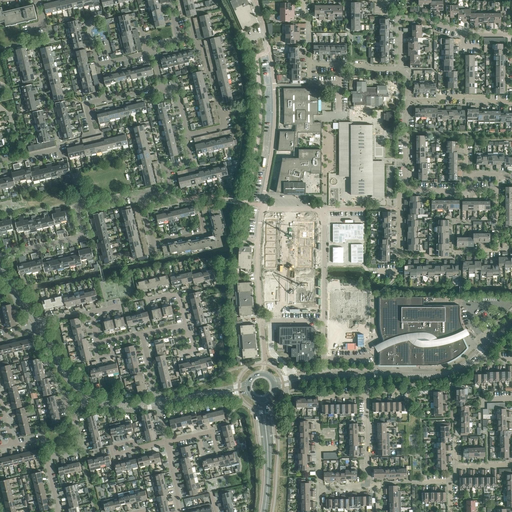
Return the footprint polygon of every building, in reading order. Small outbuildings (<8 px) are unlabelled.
[(50,0),(48,0),(52,13),(57,11),(55,2),(51,3),(50,0)] [(61,0),(59,0),(62,10),(68,9),(65,0),(62,0),(61,0)] [(280,12),(294,12),(294,6),(290,6),(290,3),(282,3),(282,7),(280,7),(280,12)] [(234,11),(243,30),(258,23),(252,10),(251,10),(250,8),(251,8),(249,4),(243,7),(242,5),(236,8),(236,10),(234,11)] [(0,9),(0,21),(5,20),(6,27),(7,27),(6,25),(11,24),(11,25),(37,19),(37,20),(37,19),(34,5),(33,5),(34,6),(3,14),(2,7),(2,8),(2,9),(0,9)] [(324,21),(324,17),(324,6),(315,6),(315,17),(319,17),(319,20),(323,20),(323,21),(324,21)] [(333,21),(333,17),(333,6),(324,6),(324,17),(328,17),(328,20),(332,20),(332,21),(333,21)] [(333,17),(337,17),(337,20),(341,20),(341,21),(342,21),(342,6),(333,6),(333,17)] [(152,11),(153,17),(163,14),(162,11),(166,10),(165,8),(152,11)] [(294,12),(280,12),(280,13),(280,15),(278,16),(277,17),(277,19),(278,21),(280,21),(290,21),(290,19),(294,19),(294,12)] [(119,17),(120,22),(130,20),(129,16),(132,16),(132,14),(128,15),(128,14),(119,17)] [(168,19),(155,22),(156,27),(166,25),(165,21),(168,21),(168,19)] [(121,27),(123,32),(123,33),(131,31),(132,31),(131,27),(135,26),(134,24),(121,27)] [(66,29),(67,34),(80,31),(79,28),(83,27),(82,25),(69,28),(66,29)] [(286,34),(300,34),(300,28),(296,28),(296,25),(287,25),(287,29),(286,29),(286,34)] [(69,39),(72,39),(85,36),(84,34),(81,35),(80,31),(67,34),(69,39)] [(119,33),(120,39),(136,35),(136,33),(132,34),(131,31),(123,33),(123,32),(119,33)] [(300,34),(286,34),(286,35),(286,40),(287,40),(287,43),(296,43),(296,41),(300,41),(300,34)] [(120,39),(121,44),(133,41),(132,38),(137,37),(136,35),(120,39)] [(72,39),(73,44),(82,42),(82,38),(85,37),(85,36),(72,39)] [(211,45),(221,42),(223,42),(222,36),(210,39),(211,45)] [(121,44),(122,49),(134,46),(133,41),(121,44)] [(16,48),(17,55),(30,52),(30,51),(27,51),(26,48),(25,48),(24,46),(16,48)] [(38,53),(39,55),(52,52),(50,46),(41,49),(42,52),(38,53)] [(134,46),(122,49),(124,55),(136,52),(134,46)] [(188,48),(186,48),(189,60),(194,58),(193,50),(189,51),(188,48)] [(178,50),(176,51),(179,65),(184,64),(182,53),(179,54),(178,50)] [(17,55),(19,61),(28,58),(28,55),(31,54),(30,52),(17,55)] [(168,64),(165,53),(163,54),(164,57),(160,58),(162,66),(163,69),(169,67),(168,64)] [(77,57),(79,62),(87,60),(87,61),(88,60),(88,57),(91,56),(90,54),(77,57)] [(41,63),(41,65),(54,62),(53,57),(43,59),(44,63),(41,63)] [(20,66),(21,71),(23,71),(31,69),(30,66),(36,64),(35,62),(33,63),(20,66)] [(148,64),(145,64),(148,76),(154,74),(152,67),(148,67),(148,64)] [(45,74),(45,76),(58,72),(57,67),(55,67),(55,68),(47,69),(47,70),(48,73),(45,74)] [(21,72),(22,77),(37,73),(36,71),(33,72),(32,68),(31,69),(23,71),(21,71),(21,72)] [(214,75),(214,77),(227,74),(226,69),(218,71),(216,71),(217,75),(214,75)] [(116,70),(113,70),(116,82),(121,80),(119,73),(116,73),(116,70)] [(37,73),(22,77),(24,84),(34,82),(34,80),(35,79),(34,76),(37,75),(37,73)] [(109,77),(106,77),(105,74),(103,74),(104,77),(103,77),(106,86),(111,84),(111,83),(109,77)] [(194,79),(195,84),(205,82),(204,78),(207,78),(207,76),(194,79)] [(47,84),(48,86),(61,83),(59,78),(50,80),(50,84),(47,84)] [(216,86),(217,88),(230,85),(228,80),(219,82),(220,85),(216,86)] [(194,90),(196,89),(209,86),(209,84),(205,85),(205,82),(195,84),(193,85),(194,90)] [(357,82),(357,91),(351,91),(351,94),(352,94),(352,103),(354,103),(354,106),(354,105),(366,105),(366,106),(383,106),(383,97),(389,97),(389,94),(386,94),(386,86),(377,86),(377,88),(367,88),(367,82),(357,82)] [(21,94),(24,93),(37,90),(36,87),(32,88),(31,85),(20,88),(21,94)] [(83,89),(84,95),(96,92),(99,91),(99,89),(95,90),(94,86),(93,86),(93,87),(85,89),(83,89)] [(196,89),(198,95),(207,92),(206,89),(210,88),(209,86),(196,89)] [(50,95),(50,97),(63,94),(62,88),(52,91),(53,94),(50,95)] [(299,133),(322,133),(322,122),(314,122),(314,115),(318,115),(318,89),(283,89),(284,101),(284,109),(284,125),(294,125),(296,125),(296,132),(295,132),(295,131),(280,131),(278,151),(294,151),(295,151),(294,158),(283,158),(276,193),(284,193),(284,195),(306,195),(306,182),(302,182),(303,182),(301,181),(301,178),(303,178),(304,173),(311,174),(321,174),(321,150),(299,149),(299,150),(298,150),(298,133),(299,133)] [(24,93),(25,99),(34,97),(33,94),(37,93),(37,90),(24,93)] [(219,97),(219,98),(232,95),(231,90),(221,92),(222,96),(219,97)] [(25,99),(27,105),(40,102),(39,100),(35,101),(34,97),(25,99)] [(199,100),(200,105),(208,103),(208,104),(210,103),(209,100),(212,99),(212,97),(199,100)] [(141,99),(139,100),(141,111),(147,110),(145,102),(142,103),(141,99)] [(53,108),(53,110),(66,107),(65,101),(56,103),(57,107),(53,108)] [(157,104),(158,110),(169,107),(169,105),(165,105),(165,102),(163,103),(162,101),(161,101),(153,102),(154,105),(157,104)] [(40,102),(27,105),(28,112),(37,110),(36,106),(40,105),(40,102)] [(120,106),(118,106),(121,117),(126,116),(126,115),(125,115),(124,108),(121,109),(120,106)] [(58,112),(59,115),(68,113),(66,107),(53,110),(54,113),(58,112)] [(109,108),(107,109),(110,120),(115,119),(113,111),(110,112),(109,108)] [(34,112),(35,119),(48,115),(48,113),(45,114),(44,110),(34,112)] [(105,123),(103,113),(100,114),(99,111),(97,111),(97,113),(98,120),(99,123),(99,125),(105,123)] [(394,127),(394,112),(386,112),(386,113),(384,113),(384,126),(386,126),(386,127),(394,127)] [(56,123),(69,120),(71,119),(69,113),(68,113),(59,115),(60,119),(55,120),(56,123)] [(35,119),(37,125),(47,122),(46,118),(49,118),(48,115),(35,119)] [(162,126),(163,125),(170,123),(169,121),(172,120),(172,117),(161,120),(162,126)] [(61,124),(62,128),(71,126),(69,120),(56,123),(57,125),(61,124)] [(37,125),(38,131),(51,128),(51,126),(48,126),(47,122),(37,125)] [(339,122),(340,174),(351,174),(351,195),(352,195),(372,195),(372,198),(384,198),(384,164),(372,164),(372,125),(352,125),(352,122),(350,122),(339,122)] [(134,127),(135,133),(145,131),(144,127),(147,126),(147,124),(143,125),(134,127)] [(58,132),(59,135),(72,132),(71,126),(62,128),(62,131),(58,132)] [(38,131),(39,137),(50,134),(49,130),(52,130),(51,128),(38,131)] [(164,130),(166,136),(174,134),(173,131),(176,130),(176,128),(164,130)] [(230,136),(227,137),(229,147),(238,145),(236,140),(233,140),(231,129),(229,130),(230,136)] [(72,132),(59,135),(60,138),(62,137),(63,140),(62,140),(63,141),(73,138),(72,132)] [(121,132),(120,133),(123,146),(128,144),(126,135),(122,136),(121,132)] [(48,141),(51,141),(54,140),(54,138),(51,138),(50,134),(39,137),(37,137),(39,144),(40,144),(42,143),(45,142),(48,141)] [(111,135),(109,135),(112,148),(117,147),(115,137),(112,138),(111,135)] [(136,138),(138,143),(147,141),(146,138),(150,137),(149,135),(136,138)] [(79,142),(77,143),(80,156),(85,154),(86,154),(84,146),(84,145),(80,145),(79,142)] [(75,157),(73,147),(69,148),(69,145),(67,145),(67,148),(70,158),(75,157)] [(139,149),(140,154),(150,152),(149,148),(152,147),(152,146),(139,149)] [(171,157),(174,156),(179,155),(178,152),(181,151),(181,149),(169,151),(171,157)] [(141,159),(143,164),(143,165),(151,163),(152,163),(151,159),(155,158),(154,156),(141,159)] [(61,161),(64,174),(64,176),(71,174),(68,164),(65,165),(64,160),(61,161)] [(59,166),(56,166),(58,176),(64,174),(61,161),(58,162),(59,166)] [(224,166),(220,167),(223,176),(228,175),(231,174),(229,169),(227,169),(225,162),(223,163),(224,166)] [(51,163),(49,164),(52,177),(58,176),(56,166),(52,167),(51,163)] [(47,169),(44,169),(46,179),(52,177),(49,164),(46,164),(47,169)] [(216,164),(214,165),(217,178),(223,176),(220,167),(217,168),(216,164)] [(24,170),(26,179),(27,181),(33,179),(32,178),(31,172),(30,166),(28,166),(28,169),(24,170)] [(39,166),(36,167),(40,180),(46,179),(44,169),(40,170),(39,166)] [(35,171),(31,172),(32,178),(33,179),(33,182),(40,180),(36,167),(34,167),(35,171)] [(206,167),(204,167),(207,180),(212,179),(210,169),(206,170),(206,167)] [(20,168),(17,169),(20,181),(26,179),(24,170),(20,171),(20,168)] [(12,173),(13,176),(14,182),(20,181),(17,169),(15,169),(16,172),(12,173)] [(457,174),(448,174),(448,180),(448,183),(461,183),(461,177),(457,177),(457,174)] [(5,179),(1,179),(3,189),(9,187),(6,175),(4,176),(5,179)] [(8,175),(6,175),(9,187),(15,186),(14,182),(13,176),(9,177),(8,175)] [(410,211),(410,214),(418,214),(418,215),(420,215),(420,209),(422,209),(422,202),(420,202),(420,196),(410,196),(410,200),(404,200),(404,205),(410,205),(410,208),(404,208),(404,211),(410,211)] [(165,246),(162,246),(164,254),(177,251),(178,253),(191,250),(192,251),(212,246),(213,249),(223,247),(220,236),(223,235),(222,229),(223,228),(218,208),(217,208),(216,204),(201,207),(202,214),(209,213),(210,214),(211,214),(212,219),(211,219),(213,228),(214,227),(215,230),(213,230),(214,233),(213,233),(214,241),(211,241),(210,237),(205,238),(206,239),(201,240),(201,239),(192,241),(192,242),(190,243),(190,241),(187,242),(187,241),(178,243),(178,244),(176,244),(176,243),(173,244),(173,242),(164,244),(165,246)] [(190,204),(187,204),(190,216),(195,214),(197,213),(196,206),(194,207),(194,206),(190,207),(190,204)] [(122,211),(123,216),(133,214),(132,208),(131,209),(131,206),(122,208),(123,211),(122,211)] [(60,208),(58,209),(61,222),(67,220),(67,219),(66,216),(66,213),(65,211),(61,212),(60,208)] [(56,213),(53,214),(55,223),(55,224),(61,223),(61,222),(58,209),(55,209),(56,213)] [(164,222),(162,214),(159,215),(158,211),(156,212),(156,214),(158,223),(157,223),(158,226),(164,225),(164,222)] [(48,212),(46,213),(49,226),(55,224),(55,223),(53,214),(49,215),(48,212)] [(91,222),(104,219),(107,218),(105,212),(94,214),(95,218),(90,219),(91,222)] [(44,216),(40,217),(43,227),(49,226),(46,213),(44,213),(44,216)] [(408,229),(408,232),(418,232),(418,229),(420,229),(420,220),(418,220),(418,215),(418,214),(410,214),(409,214),(409,218),(405,218),(405,223),(408,223),(408,226),(405,226),(405,229),(408,229)] [(36,215),(34,216),(37,229),(43,227),(40,217),(36,218),(36,215)] [(6,216),(4,217),(7,230),(13,229),(11,220),(7,221),(6,216)] [(32,219),(28,220),(30,229),(30,230),(37,229),(34,216),(31,216),(32,219)] [(18,232),(24,230),(21,217),(18,218),(19,222),(16,223),(18,232)] [(24,230),(24,232),(30,230),(30,229),(28,220),(25,221),(24,217),(21,217),(24,230)] [(96,223),(97,227),(106,225),(104,219),(91,222),(92,224),(96,223)] [(266,245),(265,245),(265,249),(265,251),(265,255),(265,257),(265,258),(265,262),(265,263),(265,264),(265,268),(276,268),(278,268),(279,268),(279,267),(278,267),(279,265),(277,265),(277,264),(277,263),(277,261),(277,259),(277,258),(277,257),(277,255),(277,254),(277,253),(277,252),(277,251),(277,249),(277,248),(277,246),(277,245),(277,244),(277,242),(277,241),(277,239),(277,238),(277,237),(277,235),(277,233),(277,232),(277,231),(277,229),(277,228),(277,227),(277,226),(277,225),(278,225),(279,225),(279,223),(279,220),(278,220),(275,220),(267,220),(266,220),(266,222),(266,223),(266,225),(266,226),(266,228),(266,229),(266,231),(266,232),(266,233),(266,235),(266,236),(266,238),(266,239),(266,241),(266,242),(266,245)] [(439,233),(439,238),(449,238),(449,235),(452,235),(452,230),(449,230),(449,227),(452,227),(452,224),(449,224),(449,220),(439,220),(439,226),(437,226),(437,233),(439,233)] [(299,222),(296,222),(296,267),(300,267),(304,267),(307,267),(310,267),(311,267),(311,265),(311,263),(311,251),(311,249),(311,247),(314,247),(314,238),(314,237),(313,237),(313,236),(313,235),(313,234),(313,233),(313,232),(314,232),(314,225),(314,224),(314,222),(313,222),(305,222),(301,222),(300,222),(299,222)] [(333,224),(333,242),(345,242),(345,239),(363,239),(363,224),(333,224)] [(93,231),(94,234),(107,231),(106,225),(97,227),(97,230),(93,231)] [(99,236),(100,239),(109,237),(107,231),(94,234),(95,237),(99,236)] [(418,232),(408,232),(408,236),(405,236),(405,241),(408,241),(408,244),(405,244),(405,246),(408,246),(408,251),(418,251),(418,250),(420,250),(420,238),(418,238),(418,232)] [(96,244),(97,246),(110,243),(109,237),(100,239),(100,243),(96,244)] [(449,238),(439,238),(439,244),(437,244),(437,250),(439,250),(439,256),(449,256),(449,253),(452,253),(452,248),(449,248),(449,245),(452,245),(452,242),(449,242),(449,238)] [(102,248),(102,251),(112,249),(110,243),(97,246),(97,249),(102,248)] [(351,245),(351,263),(363,263),(363,245),(351,245)] [(87,246),(84,247),(87,258),(88,258),(88,260),(94,259),(91,248),(87,249),(87,246)] [(79,251),(80,254),(81,260),(87,258),(84,247),(82,247),(83,250),(79,251)] [(238,268),(246,269),(245,272),(251,272),(251,259),(252,259),(252,252),(252,249),(251,248),(250,248),(250,247),(241,247),(240,248),(239,248),(239,252),(238,268)] [(333,248),(333,263),(343,262),(343,247),(333,248)] [(99,256),(100,258),(113,255),(112,249),(102,251),(103,255),(99,256)] [(139,258),(139,261),(148,259),(147,255),(145,256),(143,256),(142,251),(132,253),(134,259),(139,258)] [(499,257),(499,265),(499,268),(505,268),(505,270),(511,270),(511,268),(511,267),(511,251),(510,252),(511,257),(507,257),(507,252),(502,252),(502,257),(499,257)] [(75,252),(73,253),(76,265),(82,263),(81,260),(80,254),(76,255),(75,252)] [(72,256),(68,257),(70,266),(76,265),(73,253),(71,253),(72,256)] [(63,255),(61,256),(64,268),(70,266),(68,257),(64,258),(63,255)] [(113,255),(100,258),(100,261),(105,260),(105,264),(115,262),(113,255)] [(59,259),(55,260),(57,269),(64,268),(61,256),(59,256),(59,259)] [(475,272),(480,272),(481,272),(481,265),(481,261),(477,261),(477,256),(475,256),(475,261),(471,261),(471,256),(466,256),(466,261),(463,261),(463,272),(469,272),(469,274),(475,274),(475,272)] [(30,263),(32,271),(33,273),(39,272),(38,270),(35,258),(33,259),(34,262),(30,263)] [(38,258),(35,258),(38,270),(44,269),(43,263),(42,260),(38,261),(38,258)] [(51,258),(48,259),(51,271),(57,269),(55,260),(51,261),(51,258)] [(47,262),(43,263),(44,269),(45,272),(51,271),(48,259),(46,259),(47,262)] [(422,276),(422,265),(419,265),(419,260),(414,260),(414,265),(411,265),(411,260),(408,260),(408,265),(404,265),(404,276),(410,276),(410,278),(417,278),(417,276),(422,276)] [(426,265),(422,265),(422,276),(428,276),(428,278),(435,278),(435,276),(440,276),(440,265),(437,265),(437,263),(432,263),(432,265),(429,265),(429,260),(426,260),(426,265)] [(444,265),(440,265),(440,276),(446,276),(446,278),(453,278),(453,276),(459,276),(459,265),(455,265),(455,260),(450,260),(450,265),(447,265),(447,260),(444,260),(444,265)] [(481,272),(480,272),(480,276),(486,276),(486,278),(493,278),(493,276),(499,276),(499,268),(499,265),(493,265),(493,260),(490,260),(490,265),(487,265),(487,260),(484,260),(484,265),(481,265),(481,272)] [(26,273),(23,261),(21,262),(22,265),(18,266),(20,274),(26,273)] [(25,261),(23,261),(26,273),(32,271),(30,263),(26,264),(25,261)] [(266,278),(266,280),(266,281),(266,284),(266,285),(266,286),(266,289),(266,291),(266,292),(266,294),(266,295),(266,296),(266,298),(266,299),(266,301),(267,301),(275,301),(275,300),(278,300),(278,301),(279,301),(279,298),(279,297),(279,296),(278,296),(277,296),(277,295),(277,294),(277,292),(277,291),(277,290),(277,288),(277,287),(277,285),(277,284),(277,282),(277,281),(277,280),(276,280),(276,277),(274,277),(273,277),(266,277),(266,278)] [(312,277),(296,277),(296,302),(299,302),(300,302),(312,302),(312,301),(312,299),(313,299),(314,299),(314,292),(313,292),(313,291),(313,289),(313,288),(313,287),(314,287),(314,286),(314,277),(312,277)] [(237,283),(238,292),(245,292),(245,297),(238,297),(238,301),(246,301),(246,306),(239,306),(239,316),(248,315),(254,315),(254,305),(253,291),(252,282),(246,283),(246,282),(237,283)] [(366,294),(329,293),(329,317),(366,317),(366,294)] [(380,365),(430,365),(434,365),(439,365),(443,364),(447,362),(453,360),(458,356),(463,352),(467,348),(462,338),(460,335),(459,333),(464,331),(464,330),(462,325),(461,322),(460,320),(460,317),(460,314),(460,305),(424,305),(424,303),(424,297),(380,297),(380,322),(380,327),(381,332),(382,336),(384,341),(384,342),(385,342),(384,343),(384,344),(384,345),(386,346),(387,346),(385,348),(382,349),(380,350),(380,365)] [(167,301),(165,302),(168,316),(173,314),(171,306),(169,306),(167,301)] [(157,304),(154,304),(157,318),(163,317),(160,308),(158,309),(157,304)] [(120,312),(117,313),(120,327),(126,326),(123,317),(121,317),(120,312)] [(109,315),(106,316),(109,330),(115,328),(113,319),(111,320),(109,315)] [(240,326),(241,335),(248,334),(248,339),(241,340),(242,344),(249,343),(249,348),(242,349),(243,358),(252,358),(252,357),(258,357),(257,348),(256,334),(255,325),(249,325),(240,326)] [(280,345),(287,345),(287,352),(292,352),(292,357),(296,357),(296,361),(314,361),(314,327),(280,327),(280,345)] [(39,386),(41,385),(49,384),(48,378),(46,379),(40,380),(37,381),(39,386)] [(10,393),(18,391),(17,385),(15,386),(8,388),(9,392),(7,392),(7,395),(10,394),(10,393)] [(10,405),(12,405),(12,403),(21,401),(20,396),(11,398),(12,402),(9,403),(10,405)] [(17,415),(26,413),(25,407),(16,409),(17,414),(14,414),(15,417),(18,416),(17,415)] [(448,408),(434,408),(434,416),(442,416),(442,414),(443,414),(443,411),(448,411),(448,408)] [(88,422),(96,420),(99,420),(97,414),(95,415),(86,417),(88,422)] [(60,416),(51,418),(53,424),(51,424),(52,427),(57,425),(57,423),(61,422),(60,416)] [(17,427),(20,427),(20,425),(29,423),(27,418),(19,420),(20,424),(17,425),(17,427)] [(125,421),(126,424),(128,433),(133,431),(131,420),(125,421)] [(440,426),(440,431),(440,432),(449,432),(449,429),(450,429),(450,423),(437,423),(437,426),(440,426)] [(117,435),(115,424),(109,425),(110,428),(112,436),(117,435)] [(30,428),(21,431),(22,434),(19,435),(20,438),(23,437),(22,436),(31,434),(30,428)] [(33,451),(35,459),(40,458),(38,449),(34,450),(34,448),(31,448),(32,451),(33,451)] [(22,453),(24,462),(30,461),(28,452),(24,453),(23,450),(21,451),(21,453),(22,453)] [(239,463),(237,452),(234,453),(231,453),(231,452),(228,453),(231,465),(239,463)] [(12,456),(14,464),(19,463),(17,454),(13,455),(12,453),(10,453),(11,456),(12,456)] [(0,455),(0,458),(1,458),(3,467),(9,466),(7,457),(3,458),(2,455),(0,455)] [(109,455),(104,456),(106,464),(107,467),(112,466),(109,455)] [(226,466),(223,455),(221,456),(221,455),(218,456),(220,465),(221,468),(226,466)] [(96,469),(93,458),(88,460),(90,471),(96,469)] [(153,481),(156,480),(164,478),(163,473),(152,476),(153,481)] [(301,483),(301,488),(310,488),(310,486),(311,485),(311,481),(307,481),(307,483),(305,483),(305,480),(299,480),(299,483),(301,483)] [(221,494),(222,499),(233,497),(231,489),(227,490),(228,492),(221,494)] [(118,494),(119,497),(119,499),(121,505),(126,504),(123,493),(118,494)] [(66,504),(69,503),(77,501),(84,499),(84,498),(80,499),(79,495),(76,496),(68,498),(68,501),(65,501),(66,502),(66,504)] [(119,497),(114,498),(116,509),(122,508),(121,505),(119,499),(119,497)] [(111,510),(108,499),(102,501),(102,504),(104,503),(105,511),(111,510)]
